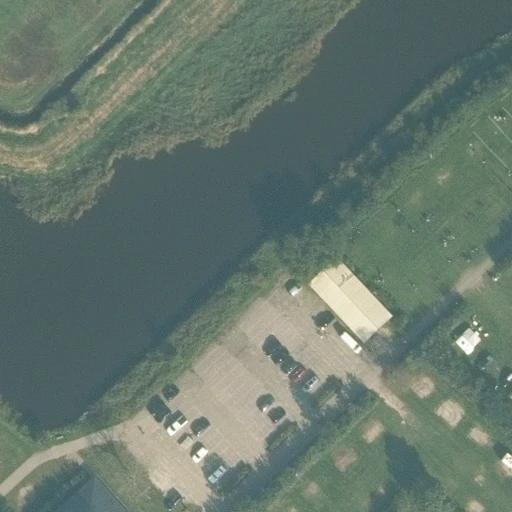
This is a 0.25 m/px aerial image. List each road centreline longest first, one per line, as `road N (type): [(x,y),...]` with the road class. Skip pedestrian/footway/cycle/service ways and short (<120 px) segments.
road 1 (residential): [(219,511),(511,243)]
road 2 (residential): [(0,493),(27,468),(138,424),(218,511)]
